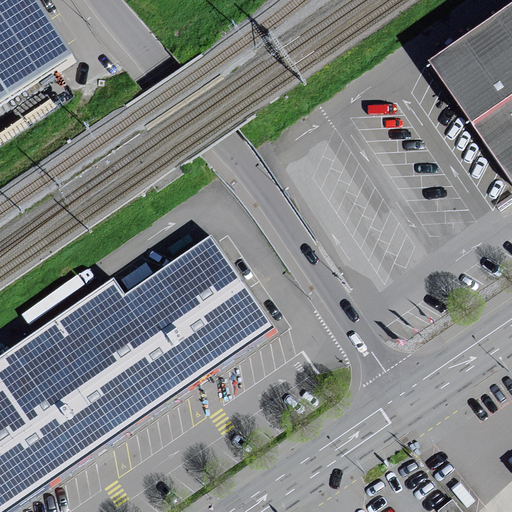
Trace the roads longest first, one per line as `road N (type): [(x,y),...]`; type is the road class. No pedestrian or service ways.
road 1 (unclassified): [(103,0),(248,168),(406,401)]
road 2 (primary): [(245,511),(406,401)]
road 3 (primary): [(406,401),(511,328)]
